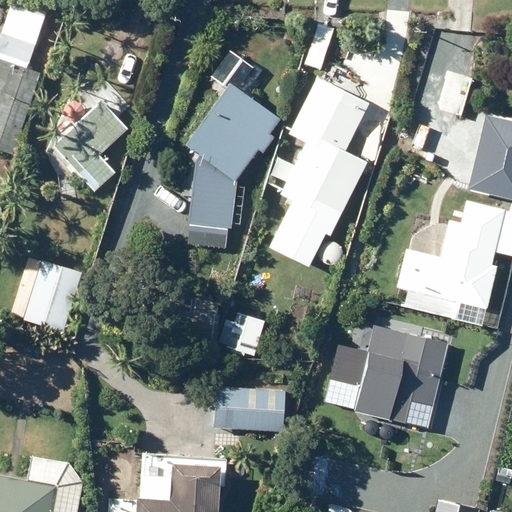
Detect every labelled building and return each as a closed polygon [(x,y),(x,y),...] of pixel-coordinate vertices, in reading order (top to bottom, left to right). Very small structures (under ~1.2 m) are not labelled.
[(0,154),(4,155),(33,74),(17,69),(27,40),(0,30),(0,154)] [(281,136),(296,144),(270,195),(325,223),(356,163),(335,152),(359,106),(309,80),(281,136)] [(181,225),(179,245),(215,249),(217,229),(219,229),(224,183),(247,151),(252,155),(263,140),(258,136),(268,122),(217,85),(173,147),(186,156),(178,225),(181,225)] [(430,113),(452,119),(460,93),(438,87),(430,113)] [(90,104),(44,149),(86,192),(105,173),(89,156),(116,130),(90,104)] [(397,249),(388,288),(400,291),(478,310),(489,266),(484,265),(487,252),(509,257),(511,242),(511,214),(458,201),(453,224),(442,222),(433,258),(397,249)] [(345,243),(323,237),(317,263),(339,269),(345,243)] [(33,262),(15,321),(55,332),(73,274),(33,262)] [(365,326),(344,413),(355,415),(351,434),(369,438),(373,420),(375,420),(381,397),(424,407),(432,375),(455,380),(459,361),(436,355),(445,319),(475,326),(478,310),(400,291),(396,307),(400,308),(394,333),(365,326)] [(205,317),(163,312),(160,343),(201,347),(205,317)] [(277,429),(280,387),(211,383),(208,425),(277,429)] [(71,511),(77,479),(64,460),(27,453),(22,478),(0,474),(0,511),(71,511)] [(200,511),(203,470),(156,467),(154,503),(103,501),(101,511),(200,511)] [(471,511),(474,501),(435,491),(429,511),(471,511)]
